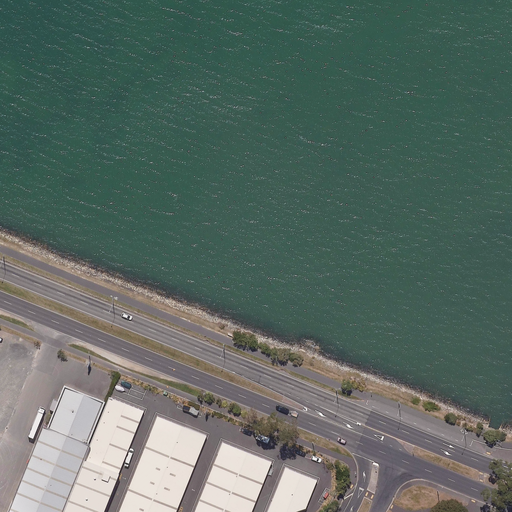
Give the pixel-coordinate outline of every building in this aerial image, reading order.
[(4,511),(59,511),(88,440),(87,440),(103,399),(62,382),(56,399),(53,398),(49,407),(51,408),(46,423),(41,421),(4,511)] [(59,511),(101,511),(144,409),(107,394),(88,440),(59,511)] [(175,511),(207,433),(156,413),(117,511),(175,511)] [(250,511),(271,460),(221,440),(192,511),(250,511)] [(287,511),(305,507),(317,478),(284,465),(265,511),(287,511)]
